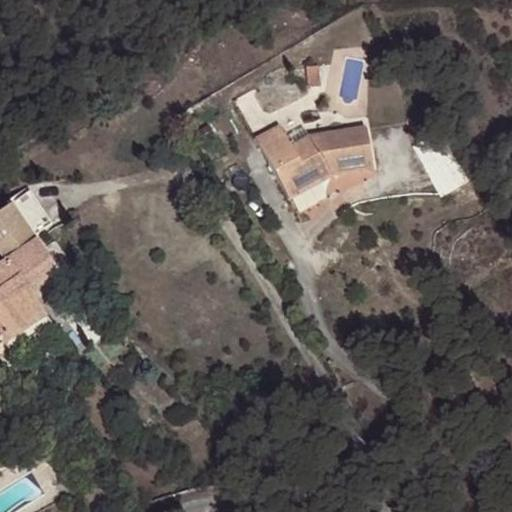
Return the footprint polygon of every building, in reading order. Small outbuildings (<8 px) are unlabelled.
[(288,198),(329,173),(372,166),(364,125),(307,135),(290,146),(278,125),(253,139),(288,198)] [(444,195),(472,183),(449,132),(421,145),(444,195)] [(15,204),(0,214),(0,246),(9,261),(0,266),(0,336),(2,339),(42,314),(27,288),(40,280),(56,269),(40,243),(15,204)] [(90,282),(86,258),(54,278),(65,297),(72,293),(83,310),(95,301),(86,284),(90,282)] [(27,288),(42,314),(56,305),(40,280),(27,288)]
